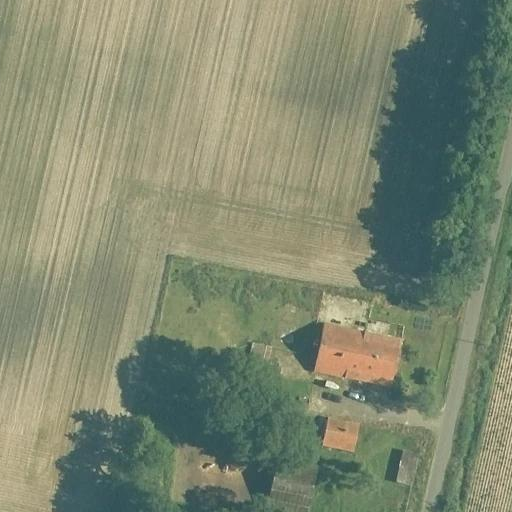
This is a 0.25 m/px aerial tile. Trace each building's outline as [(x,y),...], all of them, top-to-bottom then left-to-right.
[(324,326),(315,373),(390,387),(399,341),(324,326)] [(350,448),(354,423),(331,418),(326,444),(350,448)] [(418,454),(396,448),(388,478),(411,483),(418,454)] [(217,494),(225,457),(193,450),(185,487),(217,494)] [(311,511),(320,469),(282,462),(273,507),(298,511),(311,511)]
